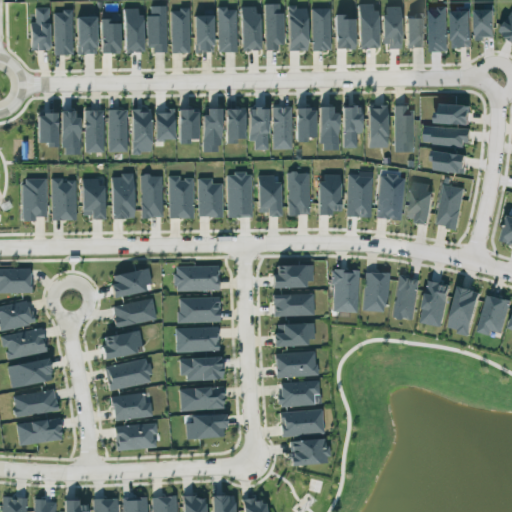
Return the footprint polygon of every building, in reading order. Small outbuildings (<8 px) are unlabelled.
[(264,49),(282,48),(282,13),(278,13),(277,4),(263,5),(264,49)] [(375,5),(356,5),(357,49),(375,49),(375,5)] [(164,6),(146,6),(147,51),(165,51),(164,6)] [(446,51),(445,6),(426,7),(427,51),(446,51)] [(257,7),(239,7),(240,51),(258,51),(257,7)] [(287,51),(306,50),(305,7),(286,8),(287,51)] [(399,47),(399,7),(382,7),(381,47),(399,47)] [(28,22),(29,51),(48,50),(47,8),(33,8),(33,22),(28,22)] [(217,53),(235,52),(235,8),(216,9),(217,53)] [(122,9),(123,53),(141,53),(140,9),(122,9)] [(188,53),(188,9),(169,9),(170,53),(188,53)] [(310,51),(329,51),(328,9),(310,9),(310,51)] [(493,10),(474,9),(474,38),(493,38),(493,10)] [(451,10),(451,47),(470,47),(470,10),(451,10)] [(511,10),(497,31),(511,41),(511,10)] [(52,11),(53,55),(71,55),(70,11),(52,11)] [(423,48),(422,13),(404,14),(405,48),(423,48)] [(211,15),(192,16),(193,53),(212,52),(211,15)] [(353,19),(344,19),(344,15),(334,15),(333,49),(352,49),(353,19)] [(118,53),(117,16),(98,16),(99,54),(118,53)] [(95,54),(94,17),(75,17),(76,54),(95,54)] [(367,105),(367,148),(386,148),(386,104),(367,105)] [(468,124),(469,105),(436,104),(436,123),(468,124)] [(271,150),(290,149),(290,107),(271,107),(271,150)] [(335,107),(318,107),(319,151),(336,150),(335,107)] [(340,107),(341,148),(355,148),(355,134),(360,133),(359,107),(340,107)] [(393,152),(412,152),(411,107),(393,107),(393,152)] [(295,142),(305,142),(305,137),(314,137),(313,108),(294,109),(295,142)] [(149,153),(148,109),(130,109),(131,153),(149,153)] [(153,110),(154,140),(173,140),(172,109),(153,110)] [(202,152),(219,152),(218,109),(201,109),(202,152)] [(224,109),(224,141),(242,142),(243,109),(224,109)] [(266,109),(247,109),(248,142),(253,142),(253,150),(266,150),(266,109)] [(77,110),(59,111),(60,155),(78,154),(77,110)] [(83,153),(102,153),(101,110),(83,111),(83,153)] [(106,110),(107,153),(126,152),(125,110),(106,110)] [(196,110),(177,110),(177,142),(196,142),(196,110)] [(35,143),(44,143),(44,147),(55,147),(56,113),(36,113),(35,143)] [(468,145),(468,128),(422,127),(422,144),(468,145)] [(465,153),(432,152),(431,171),(464,172),(465,153)] [(286,216),(308,215),(307,172),(285,173),(286,216)] [(250,217),(249,173),(225,174),(226,218),(250,217)] [(374,218),(399,221),(403,176),(379,174),(374,218)] [(110,175),(110,219),(132,218),(131,175),(110,175)] [(140,218),(161,217),(160,175),(139,176),(140,218)] [(272,175),(256,176),(256,213),(265,213),(265,217),(279,216),(279,182),(272,182),(272,175)] [(338,214),(338,175),(317,175),(317,214),(338,214)] [(370,176),(346,175),(345,217),(369,218),(370,176)] [(191,219),(192,179),(178,179),(178,176),(167,176),(167,219),(191,219)] [(221,217),(220,184),(210,184),(210,178),(196,179),(197,217),(221,217)] [(20,179),(21,221),(35,221),(35,217),(45,217),(44,179),(20,179)] [(49,179),(50,220),(75,220),(74,179),(49,179)] [(101,179),(80,179),(80,216),(89,215),(89,220),(102,220),(101,179)] [(407,220),(428,222),(431,184),(410,182),(407,220)] [(457,228),(462,187),(440,184),(435,225),(457,228)] [(511,243),(511,215),(506,214),(500,240),(511,243)] [(272,288),(304,288),(304,281),(311,281),(311,265),(272,265),(272,288)] [(218,291),(218,266),(173,266),(173,291),(218,291)] [(29,268),(0,269),(0,293),(30,293),(29,268)] [(111,276),(113,284),(109,285),(112,299),(145,291),(143,285),(150,284),(146,268),(111,276)] [(330,312),(356,313),(357,270),(331,269),(330,312)] [(386,273),(362,272),(361,311),(385,312),(386,273)] [(391,318),(412,321),(417,278),(396,276),(391,318)] [(440,327),(448,285),(427,281),(418,322),(440,327)] [(446,329),(468,335),(479,291),(457,286),(446,329)] [(312,315),(312,294),(271,295),(272,317),(312,315)] [(487,335),(489,330),(499,333),(509,301),(486,294),(474,331),(487,335)] [(218,297),(176,298),(177,323),(219,322),(218,297)] [(155,319),(150,298),(110,307),(115,328),(155,319)] [(0,331),(33,323),(27,300),(0,306),(0,331)] [(312,323),(273,324),(273,347),(306,346),(306,339),(312,339),(312,323)] [(174,328),(175,352),(217,351),(217,327),(174,328)] [(7,359),(45,351),(40,328),(0,336),(0,341),(1,347),(4,347),(7,359)] [(135,353),(133,347),(141,345),(137,330),(99,338),(104,360),(135,353)] [(273,353),(274,378),(315,376),(314,351),(273,353)] [(221,379),(220,357),(178,358),(178,380),(221,379)] [(108,391),(151,382),(146,358),(103,367),(108,391)] [(49,382),(47,360),(6,364),(8,386),(49,382)] [(277,383),(278,407),(313,406),(312,395),(317,395),(317,381),(277,383)] [(178,389),(179,411),(222,409),(221,387),(178,389)] [(14,418),(56,410),(52,389),(10,397),(14,418)] [(110,397),(112,421),(150,417),(148,393),(110,397)] [(320,410),(278,412),(279,436),(322,434),(320,410)] [(184,423),(184,439),(224,438),(223,415),(190,416),(190,423),(184,423)] [(60,441),(58,419),(15,423),(17,445),(60,441)] [(113,425),(114,450),(155,448),(154,424),(113,425)] [(289,465),(326,464),(326,440),(288,440),(289,465)] [(232,511),(232,495),(210,496),(210,511),(232,511)] [(150,511),(175,511),(175,496),(150,497),(150,511)] [(0,511),(24,511),(25,498),(1,497),(0,511)] [(120,511),(145,511),(145,497),(121,498),(120,511)] [(181,511),(203,511),(203,497),(181,497),(181,511)] [(264,511),(263,502),(255,503),(254,497),(240,499),(241,511),(264,511)] [(115,511),(115,499),(91,499),(91,511),(115,511)] [(53,511),(54,501),(32,500),(31,511),(53,511)] [(84,511),(84,502),(62,502),(62,511),(84,511)]
